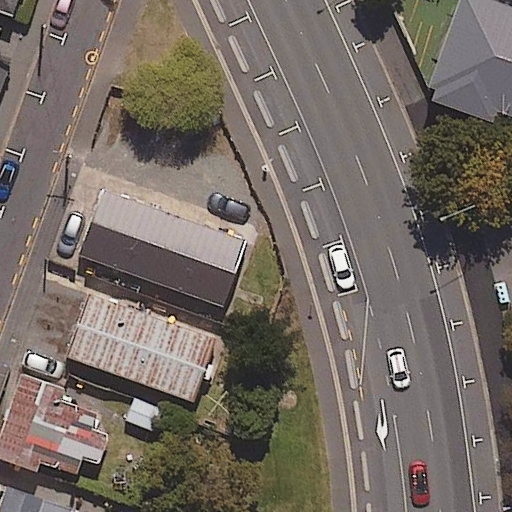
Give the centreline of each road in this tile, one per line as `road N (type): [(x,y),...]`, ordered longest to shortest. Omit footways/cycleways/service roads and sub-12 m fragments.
road 1 (trunk): [(278,0),(362,195),(400,316),(430,511)]
road 2 (residential): [(97,0),(0,277)]
